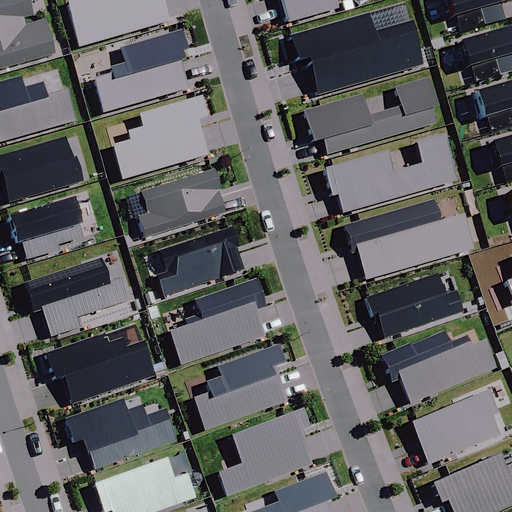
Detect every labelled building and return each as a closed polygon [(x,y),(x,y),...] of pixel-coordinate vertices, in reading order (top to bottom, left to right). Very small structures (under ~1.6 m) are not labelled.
[(27,0),(0,0),(0,69),(53,53),(44,21),(24,27),(22,19),(32,16),(27,0)] [(79,0),(65,4),(79,48),(168,21),(161,0),(79,0)] [(279,0),(286,23),(337,8),(334,0),(279,0)] [(510,0),(447,0),(452,16),(456,15),(460,32),(503,20),(498,3),(510,0)] [(367,15),(290,37),(296,60),(308,57),(318,94),(421,65),(409,23),(372,33),(367,15)] [(511,27),(460,42),(467,67),(471,65),(476,82),(511,71),(511,27)] [(92,80),(102,114),(197,86),(181,31),(120,49),(124,65),(110,69),(112,74),(92,80)] [(19,77),(0,82),(0,143),(75,121),(65,91),(45,97),(41,83),(23,89),(19,77)] [(361,96),(303,113),(312,143),(323,139),(328,155),(434,124),(430,109),(435,108),(427,80),(394,89),(400,108),(367,117),(361,96)] [(511,82),(476,93),(483,117),(487,116),(492,133),(511,126),(511,82)] [(206,117),(200,98),(138,116),(142,129),(127,133),(130,141),(112,146),(122,180),(206,156),(196,120),(206,117)] [(385,152),(324,170),(332,197),(337,195),(342,213),(455,181),(442,136),(416,144),(422,165),(392,174),(385,152)] [(511,136),(491,143),(498,167),(501,166),(506,183),(511,181),(511,136)] [(64,138),(0,156),(0,186),(4,186),(9,203),(81,182),(74,158),(71,159),(64,138)] [(138,218),(144,238),(223,215),(216,191),(220,190),(214,171),(140,193),(147,215),(138,218)] [(72,199),(9,218),(17,244),(20,243),(26,260),(58,250),(56,245),(83,237),(72,199)] [(365,281),(472,250),(463,217),(438,224),(432,202),(344,227),(351,254),(357,252),(365,281)] [(231,229),(159,253),(166,274),(157,277),(164,297),(241,270),(234,250),(237,249),(231,229)] [(99,259),(23,285),(32,313),(41,310),(50,337),(78,327),(75,318),(125,301),(118,280),(107,284),(99,259)] [(437,275),(366,299),(372,317),(377,315),(384,338),(462,312),(455,292),(444,296),(437,275)] [(169,334),(180,365),(263,337),(254,312),(264,308),(255,281),(194,302),(199,317),(184,322),(186,328),(169,334)] [(398,380),(409,404),(494,369),(482,340),(470,345),(467,337),(447,345),(443,334),(409,348),(408,346),(381,357),(392,383),(398,380)] [(103,335),(45,355),(53,379),(63,376),(73,404),(153,376),(141,343),(124,349),(120,340),(107,345),(103,335)] [(193,400),(204,431),(285,403),(273,367),(282,363),(277,347),(217,368),(220,379),(206,384),(210,394),(193,400)] [(487,392),(411,424),(429,465),(499,435),(490,416),(496,413),(487,392)] [(83,440),(93,470),(175,441),(164,411),(146,417),(142,407),(126,412),(122,401),(65,421),(73,443),(83,440)] [(218,474),(226,497),(311,467),(298,431),(307,428),(301,411),(230,435),(241,466),(218,474)] [(447,500),(452,511),(491,511),(511,503),(511,465),(505,468),(499,456),(433,485),(441,502),(447,500)] [(108,511),(111,511),(156,511),(194,498),(186,475),(172,480),(165,460),(94,486),(103,511),(108,511)] [(328,511),(325,503),(334,499),(325,474),(273,493),(278,504),(256,511),(328,511)]
